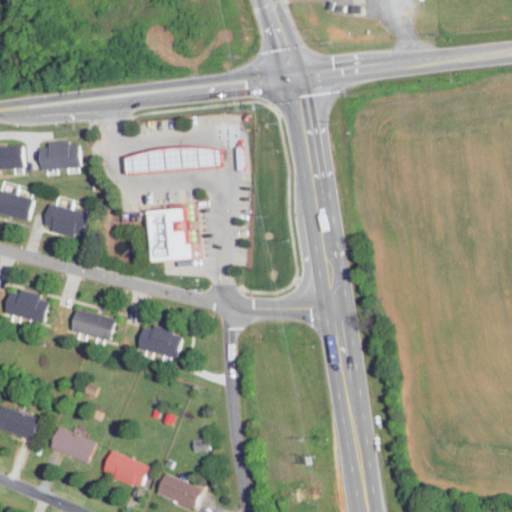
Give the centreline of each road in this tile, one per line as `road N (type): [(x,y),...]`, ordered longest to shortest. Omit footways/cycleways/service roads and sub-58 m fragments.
road 1 (secondary): [(0,111),(511,51)]
road 2 (tertiary): [(367,511),(297,76)]
road 3 (residential): [(0,246),(229,305),(333,302)]
road 4 (residential): [(249,511),(229,305)]
